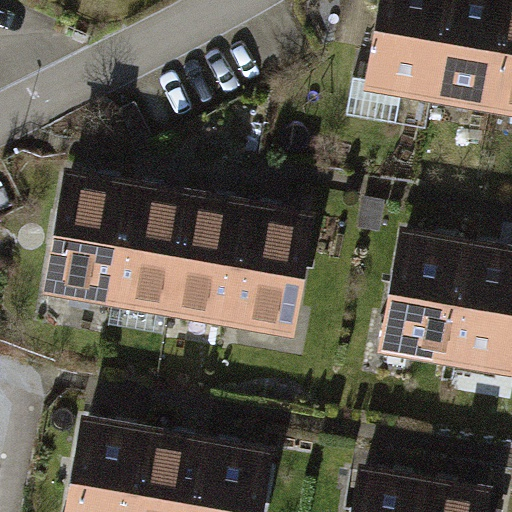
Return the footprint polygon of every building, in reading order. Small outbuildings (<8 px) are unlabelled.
[(449,90),(466,0),(388,0),(374,76),(449,90)] [(511,0),(466,0),(449,90),(511,102),(511,0)] [(51,284),(108,294),(132,165),(75,154),(51,284)] [(201,177),(132,165),(108,294),(177,307),(201,177)] [(177,307),(244,319),(268,190),(201,177),(177,307)] [(325,200),(268,190),(244,319),(301,330),(325,200)] [(452,362),(478,227),(416,215),(390,350),(452,362)] [(511,233),(478,227),(452,362),(511,373),(511,233)] [(128,511),(149,410),(96,401),(74,511),(128,511)] [(195,511),(214,424),(149,410),(128,511),(195,511)] [(214,424),(195,511),(272,511),(287,438),(214,424)] [(421,511),(431,464),(372,452),(360,511),(421,511)] [(431,464),(421,511),(493,511),(501,478),(431,464)]
